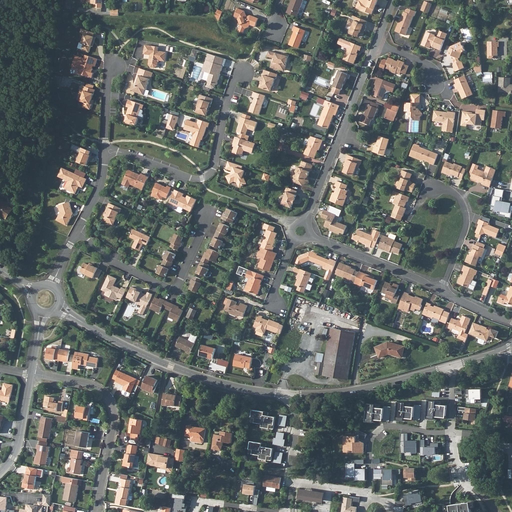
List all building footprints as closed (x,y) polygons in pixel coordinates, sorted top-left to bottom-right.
[(297,17),(303,0),(291,0),(287,13),(297,17)] [(305,0),(298,16),(301,17),(308,1),(305,0)] [(378,0),(364,0),(364,2),(361,10),(372,14),(374,9),(376,4),(378,0)] [(421,10),(428,13),(432,4),(425,1),(421,10)] [(247,17),(244,11),(238,8),(234,16),(238,18),(241,24),(238,31),(243,33),(245,28),(249,27),(250,25),(251,25),(255,27),(259,18),(250,15),(247,17)] [(398,24),(395,31),(406,35),(413,16),(414,16),(416,12),(409,9),(406,10),(405,12),(404,12),(399,24),(398,24)] [(352,26),(350,33),(358,36),(360,32),(362,33),(363,30),(365,31),(366,27),(366,26),(367,21),(353,15),(351,19),(350,19),(348,24),(352,26)] [(298,48),(305,31),(294,26),(293,30),(294,31),(289,45),(298,48)] [(94,33),(82,28),(80,32),(85,34),(82,43),(84,44),(82,50),(89,52),(91,46),(94,37),(93,36),(94,33)] [(448,34),(440,31),(437,37),(435,36),(435,35),(427,32),(423,42),(426,43),(425,46),(430,48),(431,46),(432,45),(433,45),(433,47),(441,50),(448,34)] [(362,47),(350,42),(343,59),(354,64),(357,56),(356,56),(357,53),(358,50),(360,51),(362,47)] [(463,46),(461,42),(451,46),(448,54),(452,56),(454,57),(453,58),(455,63),(454,63),(453,65),(456,71),(464,68),(462,62),(460,61),(458,58),(460,58),(462,52),(466,51),(463,45),(463,46)] [(494,56),(498,56),(497,47),(499,47),(499,42),(488,42),(488,58),(491,58),(492,58),(493,58),(493,57),(494,57),(494,56)] [(159,47),(145,45),(144,54),(150,55),(151,56),(151,58),(150,59),(149,64),(151,67),(155,68),(158,66),(159,62),(160,60),(165,61),(167,52),(158,51),(159,47)] [(200,50),(193,48),(190,59),(195,61),(198,52),(199,53),(200,50)] [(282,54),(269,51),(268,56),(275,58),(274,61),(272,63),(271,67),(279,69),(285,70),(289,55),(282,53),(282,54)] [(216,63),(218,56),(209,53),(207,60),(206,60),(203,71),(210,73),(207,81),(208,81),(207,85),(208,87),(212,88),(215,87),(216,84),(217,84),(220,74),(219,73),(220,70),(221,71),(223,65),(222,65),(216,63)] [(98,59),(86,55),(85,58),(76,55),(72,67),(79,70),(82,71),(84,74),(84,75),(92,78),(94,73),(92,72),(93,69),(93,68),(93,66),(95,66),(98,59)] [(224,58),(218,56),(216,63),(222,65),(224,58)] [(390,69),(391,71),(396,74),(396,72),(397,71),(401,72),(406,74),(409,66),(404,64),(405,62),(401,61),(400,62),(398,61),(394,60),(389,57),(388,60),(385,59),(382,60),(379,69),(383,71),(385,67),(390,69)] [(151,78),(153,73),(140,68),(137,75),(140,75),(137,84),(135,83),(134,83),(132,88),(133,91),(144,94),(145,89),(147,89),(150,79),(151,78)] [(278,74),(265,70),(262,77),(263,79),(260,87),(271,91),(273,90),(274,87),(273,85),(275,79),(276,79),(278,74)] [(349,79),(350,75),(339,71),(333,86),(342,90),(344,84),(346,78),(348,79),(349,79)] [(473,94),(465,76),(455,80),(456,83),(454,84),(456,89),(458,89),(463,99),(473,94)] [(396,84),(389,82),(378,77),(375,85),(376,85),(372,95),(382,99),(386,89),(392,91),(394,91),(396,84)] [(510,78),(499,78),(498,93),(511,93),(511,84),(510,85),(510,78)] [(86,86),(84,86),(83,90),(81,89),(79,94),(83,95),(81,101),(85,102),(83,107),(90,109),(92,104),(90,103),(90,102),(91,102),(95,90),(93,89),(86,86)] [(259,115),(265,96),(254,92),(252,96),(255,97),(253,101),(254,102),(253,104),(252,103),(249,111),(259,115)] [(210,107),(213,99),(200,94),(199,99),(200,99),(196,112),(206,116),(208,110),(209,107),(210,107)] [(420,103),(420,99),(411,98),(411,103),(405,102),(405,111),(409,111),(409,117),(412,117),(414,118),(414,120),(420,120),(420,117),(422,115),(422,113),(419,113),(419,110),(418,108),(416,108),(416,106),(420,103)] [(140,103),(129,100),(126,106),(129,107),(127,114),(128,114),(126,118),(125,121),(126,123),(130,124),(132,123),(136,125),(138,118),(138,117),(141,107),(139,107),(140,103)] [(336,115),(339,106),(326,100),(324,105),(325,106),(318,124),(328,129),(334,114),(336,115)] [(378,108),(370,105),(368,104),(364,114),(364,116),(362,115),(360,121),(369,125),(372,119),(373,120),(378,108)] [(398,112),(392,110),(388,108),(386,114),(384,117),(394,121),(395,118),(398,112)] [(469,112),(463,111),(461,125),(467,126),(467,124),(481,126),(482,120),(485,120),(486,110),(477,109),(476,114),(473,114),(469,113),(469,112)] [(441,112),(441,111),(435,110),(433,119),(435,121),(444,122),(443,130),(453,132),(456,112),(448,111),(448,112),(444,112),(444,113),(441,112)] [(494,110),(491,128),(501,129),(503,117),(505,117),(506,112),(494,110)] [(172,111),(166,128),(174,130),(179,113),(172,111)] [(242,117),(241,117),(239,122),(242,123),(241,125),(240,125),(237,132),(241,133),(239,138),(248,141),(249,136),(246,135),(248,129),(255,131),(258,122),(250,120),(242,117)] [(412,117),(409,117),(408,132),(420,133),(421,120),(420,120),(414,120),(414,118),(412,117)] [(210,123),(203,121),(202,125),(187,120),(184,129),(192,132),(194,135),(191,144),(199,147),(203,136),(204,136),(207,127),(208,127),(210,123)] [(252,153),(256,143),(248,141),(239,138),(236,136),(233,144),(235,145),(233,152),(242,155),(244,150),(252,153)] [(319,148),(320,148),(323,140),(311,136),(304,154),(315,158),(318,150),(319,148)] [(389,139),(379,136),(377,144),(376,144),(375,144),(373,151),(384,155),(389,139)] [(90,155),(91,151),(73,144),(71,149),(80,153),(81,151),(81,152),(77,162),(86,165),(88,161),(90,155)] [(430,163),(434,165),(438,154),(420,147),(419,145),(416,144),(414,144),(412,151),(417,153),(416,157),(423,160),(430,162),(430,163)] [(416,157),(417,153),(412,151),(410,156),(423,161),(423,160),(416,157)] [(360,164),(362,160),(348,155),(345,162),(347,163),(346,166),(343,172),(353,176),(357,167),(358,163),(360,164)] [(243,166),(229,161),(227,168),(233,170),(233,172),(233,174),(231,174),(227,176),(231,183),(235,181),(238,182),(240,186),(247,183),(243,176),(245,170),(242,169),(243,166)] [(310,172),(313,165),(302,161),(300,167),(298,167),(296,171),(294,170),(291,176),(294,182),(300,184),(303,183),(306,184),(309,183),(309,180),(306,179),(307,177),(308,177),(308,176),(310,172)] [(458,177),(462,179),(466,169),(462,168),(463,167),(455,163),(454,164),(446,161),(442,172),(449,175),(449,173),(451,174),(459,177),(458,177)] [(478,169),(477,169),(477,170),(472,168),(470,172),(472,176),(471,178),(482,183),(482,184),(486,186),(488,180),(492,182),(495,173),(496,169),(487,166),(485,172),(478,169)] [(75,174),(63,168),(59,176),(68,181),(65,188),(75,193),(78,189),(77,187),(79,186),(83,188),(87,179),(84,178),(75,174)] [(86,173),(77,169),(75,174),(84,178),(86,173)] [(410,180),(412,174),(403,170),(400,177),(402,178),(401,182),(398,180),(396,187),(405,191),(406,189),(408,189),(408,190),(413,192),(416,184),(411,182),(410,184),(408,183),(409,181),(410,181),(410,180)] [(144,188),(149,177),(141,173),(141,175),(134,172),(133,173),(128,171),(122,184),(129,187),(130,184),(131,183),(136,185),(135,186),(143,190),(144,188)] [(0,189),(4,192),(11,181),(7,178),(0,188),(0,189)] [(348,185),(337,181),(335,186),(338,187),(337,191),(337,192),(337,193),(335,193),(334,192),(330,200),(343,206),(347,195),(346,195),(348,190),(346,190),(348,185)] [(157,183),(153,191),(153,192),(152,195),(162,200),(163,196),(167,198),(167,197),(170,190),(172,187),(168,185),(167,187),(157,183)] [(297,191),(287,187),(285,191),(287,191),(282,204),(291,207),(293,203),(292,202),(293,199),(295,200),(297,195),(296,195),(297,191)] [(184,193),(175,189),(174,192),(171,198),(169,202),(179,207),(179,206),(191,211),(197,199),(188,195),(186,198),(182,197),(184,193)] [(510,213),(511,203),(501,201),(501,197),(504,197),(505,190),(497,189),(495,196),(494,196),(493,205),(496,206),(495,210),(501,211),(510,213)] [(410,197),(398,192),(393,203),(396,204),(391,216),(401,220),(406,208),(405,207),(404,207),(404,206),(406,205),(407,201),(408,201),(410,197)] [(13,209),(0,199),(0,214),(6,219),(13,209)] [(61,212),(56,220),(67,225),(73,214),(70,202),(58,205),(61,212)] [(106,216),(104,220),(113,225),(119,212),(120,212),(122,208),(110,203),(106,211),(107,211),(105,215),(106,216)] [(222,218),(233,223),(234,220),(235,220),(238,213),(228,208),(226,214),(224,214),(222,218)] [(336,215),(324,210),(321,217),(328,219),(325,226),(330,228),(330,229),(332,230),(332,231),(340,234),(340,232),(344,234),(347,226),(337,222),(338,220),(334,219),(336,215)] [(489,224),(489,223),(479,219),(478,223),(479,224),(476,232),(477,233),(475,236),(480,238),(482,234),(485,233),(496,237),(500,229),(489,224)] [(215,237),(211,245),(220,249),(224,241),(223,241),(226,234),(227,234),(230,227),(222,223),(218,230),(214,237),(215,237)] [(265,238),(261,247),(272,251),(274,247),(273,246),(275,241),(274,241),(275,239),(277,233),(274,232),(276,227),(266,223),(264,228),(267,229),(264,237),(265,238)] [(147,245),(151,237),(134,229),(130,237),(136,240),(132,247),(140,251),(143,243),(147,245)] [(373,241),(377,242),(381,232),(374,229),(372,235),(358,230),(356,234),(354,234),(352,239),(357,241),(360,242),(367,244),(366,246),(370,247),(371,246),(373,241)] [(170,246),(178,250),(179,246),(180,247),(182,243),(180,242),(180,241),(181,241),(183,237),(175,233),(171,243),(172,243),(170,246)] [(395,241),(395,240),(389,237),(383,235),(379,247),(390,252),(391,250),(393,251),(399,254),(403,244),(395,241)] [(484,248),(476,245),(474,244),(472,248),(473,249),(471,253),(471,255),(469,255),(468,254),(465,261),(476,265),(480,256),(482,257),(485,249),(484,248)] [(504,252),(506,246),(499,244),(497,249),(504,252)] [(272,251),(261,247),(257,256),(262,258),(258,267),(270,271),(277,253),(272,251)] [(198,269),(197,273),(206,277),(209,269),(208,269),(210,265),(208,264),(210,260),(215,262),(217,257),(218,258),(220,253),(209,248),(207,254),(205,253),(201,261),(200,265),(198,269)] [(157,273),(166,277),(169,269),(170,269),(173,262),(176,255),(167,250),(164,258),(165,258),(161,265),(160,265),(157,273)] [(317,255),(318,253),(312,251),(299,257),(296,263),(301,265),(302,263),(310,260),(323,265),(323,266),(333,270),(336,261),(330,258),(330,260),(317,255)] [(310,260),(302,263),(303,267),(310,264),(309,263),(328,270),(325,278),(329,280),(333,270),(323,266),(323,265),(310,260)] [(348,266),(340,262),(335,274),(351,280),(351,282),(355,283),(359,272),(355,271),(356,270),(352,268),(348,267),(348,266)] [(94,277),(98,279),(102,270),(98,269),(98,268),(90,265),(89,265),(84,263),(80,272),(94,278),(94,277)] [(478,270),(465,265),(463,271),(465,271),(463,276),(462,279),(460,278),(458,283),(468,287),(468,288),(474,290),(478,282),(473,280),(475,275),(476,275),(478,270)] [(309,276),(310,273),(300,269),(299,273),(300,273),(298,279),(295,285),(298,286),(297,290),(304,293),(306,289),(308,283),(309,281),(310,277),(309,276)] [(264,276),(249,270),(247,274),(250,275),(249,278),(245,290),(253,293),(253,292),(258,294),(261,287),(259,287),(260,284),(262,280),(263,280),(264,276)] [(355,283),(354,283),(361,286),(362,285),(374,290),(378,280),(373,279),(370,277),(370,275),(359,271),(359,272),(355,283)] [(122,299),(126,289),(122,287),(121,289),(116,286),(115,287),(113,286),(117,278),(109,275),(102,290),(106,292),(105,294),(116,299),(118,297),(122,299)] [(191,285),(189,289),(197,292),(201,283),(200,283),(202,279),(195,276),(193,279),(192,279),(190,282),(192,283),(192,285),(191,285)] [(497,288),(499,281),(494,279),(493,280),(491,286),(497,288)] [(391,284),(386,282),(382,292),(387,294),(385,297),(392,300),(392,302),(396,304),(400,296),(396,294),(399,285),(394,283),(393,286),(393,287),(390,286),(391,285),(391,284)] [(136,288),(132,286),(127,297),(131,299),(137,302),(136,303),(142,305),(141,307),(146,309),(153,294),(148,292),(147,295),(141,292),(136,289),(136,288)] [(511,286),(507,296),(501,294),(498,302),(504,304),(505,302),(511,304),(511,286)] [(405,292),(398,308),(408,312),(410,309),(415,311),(416,308),(421,310),(422,306),(421,304),(423,299),(418,297),(417,298),(415,298),(409,295),(409,294),(405,292)] [(161,300),(155,297),(150,308),(155,310),(155,309),(160,311),(162,307),(172,311),(169,316),(174,318),(174,319),(178,321),(183,310),(178,308),(178,306),(162,299),(161,300)] [(237,302),(229,299),(228,300),(225,299),(224,303),(226,304),(224,309),(229,311),(230,314),(236,316),(239,315),(243,317),(248,306),(241,303),(239,306),(238,307),(236,306),(236,305),(237,302)] [(427,302),(423,314),(433,318),(434,317),(440,320),(440,321),(446,323),(450,313),(444,310),(444,309),(437,306),(436,308),(435,307),(431,305),(431,304),(427,302)] [(197,311),(191,308),(186,317),(192,320),(197,311)] [(263,316),(258,315),(254,326),(257,328),(256,330),(264,334),(266,329),(276,333),(277,332),(281,334),(283,325),(280,324),(269,319),(269,321),(269,322),(267,321),(266,320),(262,318),(263,316)] [(465,333),(471,318),(463,315),(461,321),(460,322),(459,321),(458,320),(452,318),(448,328),(452,330),(453,328),(457,330),(454,336),(466,341),(469,334),(465,333)] [(473,322),(469,334),(487,341),(490,335),(497,338),(499,332),(492,329),(491,331),(487,329),(481,327),(482,325),(473,322)] [(337,329),(330,328),(325,363),(322,363),(324,354),(318,353),(316,362),(318,362),(316,374),(348,380),(355,332),(337,329)] [(177,346),(191,352),(199,336),(192,333),(189,341),(181,337),(177,346)] [(402,357),(405,346),(388,342),(376,347),(377,351),(380,357),(389,353),(402,357)] [(214,359),(216,348),(202,345),(200,355),(214,359)] [(68,360),(70,350),(61,349),(61,350),(57,349),(55,359),(59,360),(60,359),(68,360)] [(380,358),(380,357),(377,351),(370,354),(373,360),(380,358)] [(89,354),(76,352),(73,368),(79,369),(80,364),(97,367),(99,358),(89,356),(89,354)] [(250,368),(253,358),(236,354),(234,365),(244,367),(244,366),(245,367),(250,368)] [(137,379),(120,371),(116,380),(116,381),(125,385),(124,389),(124,390),(131,393),(135,384),(137,379)] [(155,387),(158,380),(148,376),(142,388),(154,393),(156,388),(155,387)] [(10,400),(13,385),(4,383),(2,391),(1,391),(0,390),(0,389),(0,398),(1,400),(8,401),(10,400)] [(476,403),(482,403),(482,389),(467,389),(467,394),(470,394),(470,399),(476,399),(476,403)] [(164,393),(162,405),(167,405),(167,404),(180,407),(182,396),(177,395),(173,394),(169,393),(168,394),(164,393)] [(55,397),(46,396),(44,406),(49,407),(49,410),(58,411),(58,410),(62,411),(64,401),(59,401),(59,403),(54,402),(55,397)] [(437,401),(429,400),(427,416),(442,417),(443,415),(446,416),(447,405),(442,405),(439,404),(438,407),(436,407),(437,401)] [(407,402),(399,401),(397,417),(410,419),(410,416),(414,417),(413,419),(420,420),(422,405),(415,404),(415,407),(412,406),(408,406),(408,409),(406,409),(407,402)] [(376,404),(368,403),(366,419),(379,420),(380,418),(383,418),(383,420),(390,421),(391,407),(384,406),(384,408),(381,408),(378,407),(376,407),(376,404)] [(90,408),(78,405),(76,417),(84,418),(84,419),(88,420),(90,408)] [(476,409),(466,407),(459,407),(458,410),(466,411),(465,419),(475,420),(476,409)] [(265,412),(253,410),(251,422),(262,424),(262,427),(274,429),(276,417),(269,416),(266,415),(264,415),(265,412)] [(287,416),(280,414),(278,425),(286,426),(287,416)] [(49,438),(53,418),(42,416),(39,436),(39,437),(48,438),(49,438)] [(143,420),(132,418),(130,429),(130,432),(131,433),(131,437),(138,438),(139,434),(140,434),(143,420)] [(206,428),(187,425),(186,435),(191,436),(191,439),(192,441),(202,443),(204,442),(206,428)] [(87,447),(90,432),(79,430),(76,445),(87,447)] [(224,435),(220,435),(214,434),(212,449),(222,450),(223,441),(231,443),(233,433),(224,431),(224,435)] [(285,433),(277,432),(276,438),(274,438),(273,444),(284,446),(285,440),(284,439),(285,433)] [(404,433),(400,433),(400,452),(405,452),(405,450),(412,450),(412,452),(416,452),(416,441),(404,441),(404,433)] [(356,436),(344,436),(344,448),(348,447),(348,450),(349,450),(354,450),(354,452),(364,452),(364,443),(359,440),(358,442),(356,441),(356,436)] [(170,448),(171,441),(156,437),(155,443),(164,446),(170,448)] [(436,454),(436,448),(439,448),(439,443),(432,443),(431,439),(421,439),(421,455),(424,455),(424,454),(426,454),(433,454),(436,454)] [(263,443),(251,441),(249,453),(260,455),(259,459),(271,461),(273,448),(267,447),(264,447),(262,446),(263,443)] [(40,445),(37,444),(36,448),(38,449),(37,456),(38,457),(36,464),(46,466),(50,447),(47,446),(40,445)] [(138,446),(129,444),(127,453),(126,458),(126,461),(124,460),(123,465),(133,467),(139,468),(140,463),(139,461),(140,456),(136,455),(138,446)] [(185,450),(177,448),(175,460),(183,461),(185,450)] [(283,453),(276,452),(274,462),(281,463),(283,453)] [(83,455),(72,453),(71,457),(72,458),(70,467),(68,467),(67,472),(81,474),(82,465),(81,465),(80,465),(80,463),(81,463),(83,455)] [(154,458),(148,457),(147,464),(161,467),(161,468),(167,469),(167,470),(168,472),(173,473),(175,459),(170,458),(163,456),(162,455),(155,454),(154,458)] [(364,464),(364,460),(352,460),(352,463),(347,463),(347,476),(355,476),(355,480),(365,480),(365,469),(355,469),(355,464),(364,464)] [(416,480),(416,467),(405,467),(405,478),(409,478),(409,480),(416,480)] [(401,469),(375,469),(375,479),(383,479),(383,485),(394,485),(394,474),(401,474),(401,469)] [(37,472),(27,470),(25,479),(25,482),(23,482),(22,487),(34,489),(37,472)] [(280,488),(281,477),(266,475),(264,486),(267,486),(276,488),(280,488)] [(67,482),(64,499),(76,502),(79,485),(79,484),(78,484),(79,479),(63,476),(62,481),(67,482)] [(120,492),(118,491),(116,504),(126,506),(128,499),(131,488),(130,488),(132,480),(127,479),(121,478),(121,482),(122,483),(121,490),(120,492)] [(255,481),(248,480),(247,484),(246,484),(244,493),(255,495),(256,495),(256,497),(259,498),(260,490),(256,489),(256,485),(255,485),(255,481)] [(325,492),(300,488),(298,501),(323,505),(325,492)] [(419,495),(418,490),(409,492),(409,494),(405,495),(406,498),(405,498),(406,505),(412,504),(411,503),(416,502),(416,505),(423,503),(421,494),(419,495)] [(174,493),(173,497),(177,498),(175,511),(185,511),(187,506),(186,506),(186,503),(184,503),(184,499),(191,500),(192,495),(174,493)] [(44,502),(43,505),(49,505),(51,505),(52,494),(44,494),(44,502)] [(350,496),(350,498),(353,498),(352,501),(352,506),(353,506),(354,501),(360,502),(360,497),(354,497),(350,496)] [(341,511),(356,511),(357,510),(357,507),(353,506),(352,506),(352,501),(353,498),(350,498),(344,497),(341,511)] [(43,505),(44,502),(39,501),(38,504),(38,505),(27,504),(26,509),(21,509),(20,511),(19,511),(47,511),(49,505),(43,505)] [(471,502),(450,505),(451,510),(451,511),(472,511),(471,507),(471,502)]
